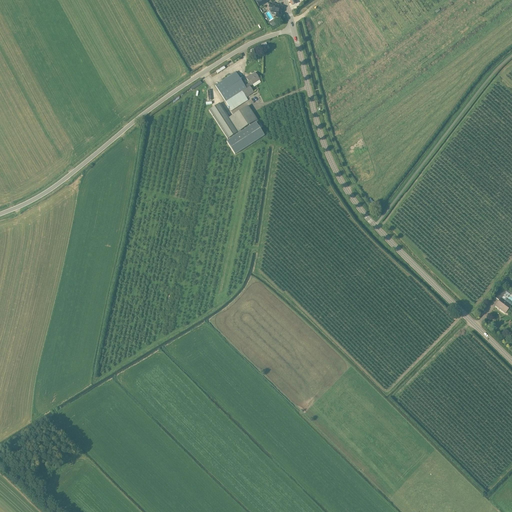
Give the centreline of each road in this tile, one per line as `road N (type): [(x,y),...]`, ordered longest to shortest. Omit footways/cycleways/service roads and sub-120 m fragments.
road 1 (tertiary): [(511,362),(340,185),(290,18)]
road 2 (unclassified): [(0,211),(78,167),(211,66),(290,18)]
